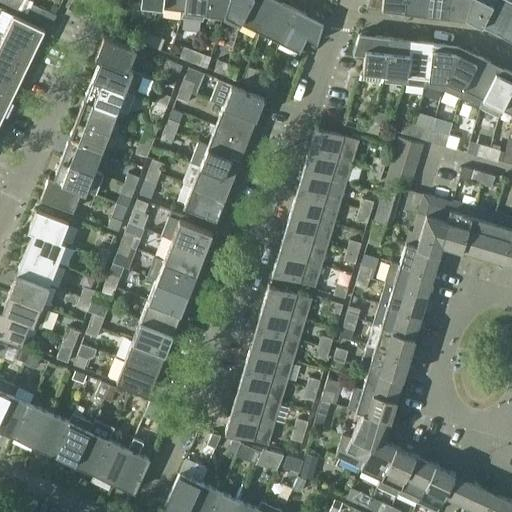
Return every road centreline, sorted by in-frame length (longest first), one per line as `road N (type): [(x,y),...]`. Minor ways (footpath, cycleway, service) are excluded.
road 1 (residential): [(140,511),(348,0)]
road 2 (residential): [(0,225),(104,0)]
road 3 (residential): [(503,302),(464,291),(431,408),(477,421)]
road 4 (residential): [(511,54),(459,28),(374,19)]
